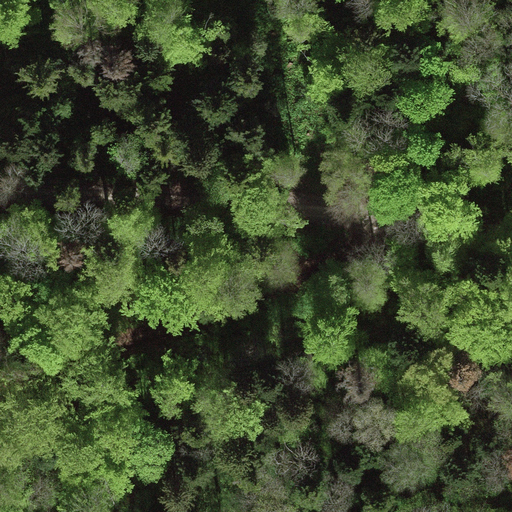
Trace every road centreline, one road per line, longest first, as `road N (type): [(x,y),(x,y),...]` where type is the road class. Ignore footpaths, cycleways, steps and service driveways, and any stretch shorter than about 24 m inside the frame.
road 1 (track): [(0,198),(88,194),(277,208),(511,243)]
road 2 (track): [(382,219),(261,288),(93,350),(0,398)]
